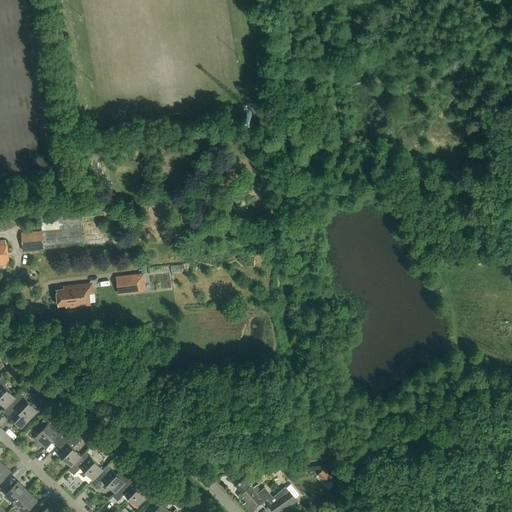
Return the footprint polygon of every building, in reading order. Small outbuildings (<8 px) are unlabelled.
[(42,231),(43,249),(83,246),(80,209),(40,213),(42,231)] [(43,249),(42,231),(21,233),(23,251),(43,249)] [(143,274),(115,277),(117,295),(145,292),(143,274)] [(67,289),(55,291),(56,308),(64,307),(64,310),(89,307),(88,294),(92,294),(91,284),(67,286),(67,289)] [(0,401),(6,407),(15,397),(3,385),(7,381),(1,375),(0,376),(0,401)] [(37,410),(19,393),(15,397),(6,407),(3,410),(8,415),(15,408),(21,414),(14,421),(21,428),(37,410)] [(51,406),(41,397),(36,403),(46,411),(51,406)] [(57,445),(67,434),(70,431),(71,430),(64,423),(56,431),(48,424),(35,437),(45,447),(52,440),(57,445)] [(71,466),(81,456),(72,447),(79,440),(70,431),(67,434),(57,445),(63,450),(59,454),(71,466)] [(93,478),(102,469),(85,452),(81,456),(71,466),(68,469),(69,470),(70,469),(74,473),(81,466),(93,478)] [(140,463),(135,458),(127,467),(132,472),(140,463)] [(1,461),(0,462),(0,481),(11,470),(1,461)] [(124,482),(129,477),(126,470),(116,473),(107,464),(102,469),(93,478),(90,482),(91,482),(91,481),(96,486),(103,479),(115,491),(124,482)] [(318,473),(326,483),(334,476),(325,467),(318,473)] [(124,482),(115,491),(112,494),(118,500),(125,493),(137,505),(147,495),(129,477),(124,482)] [(244,504),(249,511),(250,511),(267,499),(269,501),(270,503),(267,506),(271,511),(281,511),(297,501),(285,487),(273,497),(264,487),(260,491),(256,486),(253,488),(251,485),(252,484),(246,477),(235,485),(241,492),(237,495),(241,499),(242,497),(246,502),(244,504)] [(15,503),(28,490),(19,481),(6,494),(15,503)] [(28,490),(15,503),(24,511),(25,511),(38,499),(28,490)] [(187,509),(190,511),(199,511),(203,509),(194,501),(187,509)] [(179,511),(175,508),(171,511),(169,511),(161,503),(152,511),(179,511)]
